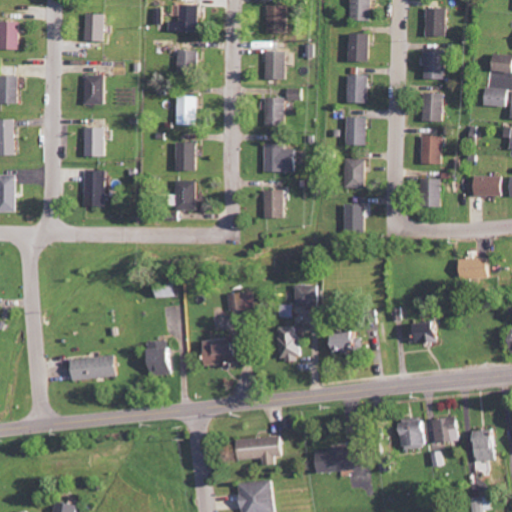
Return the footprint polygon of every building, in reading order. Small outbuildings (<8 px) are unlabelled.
[(376,0),(356,0),(356,22),(376,22),(376,0)] [(203,33),(203,5),(185,5),(185,33),(203,33)] [(292,27),(293,6),(273,6),(272,26),(292,27)] [(450,37),(451,9),(431,9),(430,37),(450,37)] [(89,42),(109,42),(110,15),(90,15),(89,42)] [(23,51),(24,23),(4,22),(3,50),(23,51)] [(355,62),(375,62),(375,35),(355,35),(355,62)] [(202,78),(203,52),(184,51),(182,77),(202,78)] [(292,81),(292,52),(272,51),(271,80),(292,81)] [(428,80),(448,80),(449,52),(429,51),(428,80)] [(498,72),(511,72),(511,55),(498,55),(498,72)] [(23,105),(23,77),(3,76),(3,104),(23,105)] [(90,105),(111,105),(111,76),(91,76),(90,105)] [(373,104),(374,76),(354,76),(353,104),(373,104)] [(308,101),(307,89),(292,89),(293,101),(308,101)] [(511,89),(490,89),(490,106),(511,106),(511,89)] [(448,122),(448,95),(429,94),(429,122),(448,122)] [(203,97),(182,97),(182,126),(202,126),(203,97)] [(291,99),(271,98),(271,127),(291,127),(291,99)] [(372,147),(373,118),(353,118),(352,146),(372,147)] [(19,120),(0,121),(2,157),(20,156),(19,120)] [(110,128),(90,129),(91,158),(110,158),(110,128)] [(426,165),(446,165),(447,137),(427,137),(426,165)] [(181,171),(201,172),(201,144),(182,143),(181,171)] [(270,172),(300,173),(301,150),(290,150),(290,145),(270,145),(270,172)] [(372,161),(353,160),(352,188),(371,189),(372,161)] [(110,207),(109,171),(89,172),(89,208),(110,207)] [(21,175),(1,176),(2,214),(22,213),(21,175)] [(507,196),(506,177),(479,177),(479,197),(507,196)] [(446,180),(427,179),(426,207),(445,207),(446,180)] [(201,181),(182,181),(181,211),(200,212),(201,181)] [(269,219),(290,219),(290,191),(270,191),(269,219)] [(370,205),(350,205),(349,232),(370,233),(370,205)] [(494,279),(493,259),(465,260),(465,280),(494,279)] [(323,284),(300,284),(300,306),(323,306),(323,284)] [(162,297),(181,298),(181,286),(162,285),(162,297)] [(248,310),(247,293),(233,293),(234,311),(248,310)] [(444,322),(417,323),(417,343),(445,342),(444,322)] [(283,327),(284,360),(304,359),(302,326),(283,327)] [(339,353),(365,351),(363,331),(337,334),(339,353)] [(208,340),(210,366),(248,362),(247,349),(241,350),(239,337),(208,340)] [(156,376),(176,373),(171,340),(152,342),(156,376)] [(77,358),(78,379),(121,378),(121,356),(77,358)] [(464,441),(462,417),(438,418),(439,442),(464,441)] [(405,421),(408,449),(431,447),(428,418),(405,421)] [(501,461),(500,429),(479,430),(480,461),(501,461)] [(268,458),(268,465),(280,464),(280,456),(287,456),(286,437),(244,438),(245,459),(268,458)] [(325,471),(370,470),(370,447),(334,448),(334,452),(324,452),(325,471)] [(437,452),(439,467),(449,466),(447,451),(437,452)] [(280,511),(277,480),(244,483),(247,511),(280,511)] [(495,510),(493,497),(477,499),(478,511),(487,511),(488,511),(495,510)] [(81,511),(83,505),(62,500),(59,511),(81,511)]
